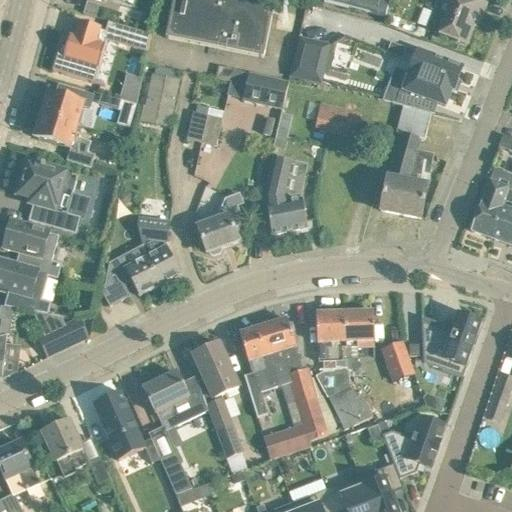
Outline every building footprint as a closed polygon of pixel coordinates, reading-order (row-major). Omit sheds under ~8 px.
[(262,59),(272,11),(219,0),(174,0),(166,39),(262,59)] [(322,0),(322,2),(385,18),(389,0),(322,0)] [(427,31),(446,38),(465,45),(475,16),(481,18),(487,0),(434,0),(434,1),(438,2),(427,31)] [(87,3),(83,16),(88,17),(91,5),(87,3)] [(78,22),(77,23),(78,24),(74,37),(70,37),(71,36),(70,36),(66,48),(61,46),(60,45),(52,72),(104,88),(109,72),(98,69),(105,46),(104,46),(105,42),(147,55),(150,36),(107,23),(105,32),(101,30),(101,29),(78,22)] [(299,39),(290,78),(321,85),(330,46),(299,39)] [(391,43),(387,55),(402,60),(407,49),(391,43)] [(392,104),(392,105),(404,109),(430,116),(431,116),(432,116),(434,117),(434,116),(432,115),(436,104),(444,107),(450,90),(454,91),(462,69),(417,53),(409,75),(410,76),(405,92),(400,90),(395,105),(392,104)] [(142,108),(139,122),(169,128),(179,82),(177,81),(179,72),(156,67),(154,76),(152,76),(145,107),(143,107),(142,108)] [(216,80),(231,83),(234,71),(219,67),(216,80)] [(289,85),(250,76),(244,103),(282,112),(289,85)] [(48,93),(41,116),(77,127),(83,107),(89,110),(93,97),(59,87),(56,96),(48,93)] [(124,88),(120,101),(136,106),(139,93),(124,88)] [(100,96),(102,97),(99,105),(117,111),(120,101),(101,95),(100,96)] [(315,129),(355,139),(361,114),(321,104),(315,129)] [(404,109),(397,134),(398,134),(402,135),(420,140),(425,142),(426,142),(432,116),(431,116),(430,116),(404,109)] [(201,144),(207,117),(193,114),(186,141),(201,144)] [(90,170),(95,156),(87,154),(91,143),(74,138),(77,127),(41,116),(34,139),(70,150),(66,163),(90,170)] [(281,116),(277,136),(289,139),(293,118),(281,116)] [(222,121),(207,117),(201,144),(216,148),(222,121)] [(417,152),(420,140),(402,135),(388,181),(386,180),(380,212),(421,220),(433,156),(417,152)] [(511,139),(502,136),(498,148),(511,152),(511,139)] [(264,198),(272,237),(307,230),(301,200),(286,203),(285,198),(293,164),(272,159),(264,198)] [(42,168),(27,164),(22,185),(21,185),(20,186),(21,186),(18,197),(31,200),(29,206),(33,207),(28,223),(75,236),(80,219),(67,215),(78,178),(45,169),(45,168),(42,167),(42,168)] [(489,239),(502,205),(509,188),(489,181),(471,232),(489,239)] [(221,250),(239,243),(233,228),(238,226),(240,217),(237,208),(243,205),(239,196),(225,201),(218,218),(218,220),(196,228),(206,255),(209,254),(210,256),(213,257),(220,255),(221,251),(221,250)] [(139,217),(140,198),(120,197),(119,216),(139,217)] [(511,208),(502,205),(489,239),(511,247),(511,208)] [(146,258),(145,258),(160,287),(181,276),(166,248),(168,225),(139,223),(138,228),(146,258)] [(61,266),(52,263),(59,237),(11,224),(8,232),(8,231),(7,233),(8,233),(3,251),(19,255),(15,267),(48,276),(48,278),(57,280),(61,266)] [(160,287),(145,258),(135,264),(125,240),(112,245),(114,249),(107,252),(105,266),(110,278),(125,271),(139,298),(160,287)] [(0,292),(8,294),(4,308),(13,310),(32,313),(47,316),(51,304),(41,302),(48,278),(48,276),(15,267),(0,263),(0,292)] [(0,308),(0,309),(0,321),(11,323),(13,310),(4,308),(0,308)] [(316,312),(318,362),(335,361),(336,373),(323,373),(316,377),(328,398),(344,432),(371,418),(361,396),(356,398),(351,387),(349,388),(349,384),(349,372),(347,372),(345,314),(345,311),(316,312)] [(355,313),(345,314),(347,372),(349,372),(349,384),(366,384),(366,372),(358,372),(357,361),(356,361),(351,361),(351,349),(354,349),(356,348),(374,348),(373,313),(370,313),(370,311),(355,311),(355,313)] [(38,339),(47,358),(88,339),(79,320),(64,327),(60,317),(47,316),(32,313),(43,336),(38,339)] [(463,378),(482,324),(457,315),(451,333),(443,330),(444,328),(424,321),(422,327),(423,365),(463,378)] [(244,377),(247,387),(254,407),(257,418),(267,415),(260,393),(281,387),(294,429),(263,438),(270,462),(312,449),(310,443),(328,437),(328,436),(339,433),(329,404),(314,378),(310,379),(308,370),(302,372),(295,349),(287,321),(239,336),(248,363),(249,363),(252,375),(244,377)] [(193,356),(201,375),(205,382),(199,385),(198,383),(197,383),(207,409),(207,408),(209,413),(228,460),(244,453),(222,396),(239,389),(219,345),(193,356)] [(402,346),(383,352),(394,383),(413,376),(402,346)] [(409,347),(409,358),(421,358),(420,346),(409,347)] [(176,374),(143,390),(152,408),(156,415),(163,429),(172,425),(174,429),(209,413),(207,408),(207,409),(197,383),(194,377),(181,384),(176,374)] [(511,387),(511,378),(502,375),(492,402),(505,407),(511,387)] [(120,393),(93,405),(118,462),(145,450),(151,465),(160,461),(151,441),(143,444),(120,393)] [(426,408),(445,410),(446,398),(427,396),(426,408)] [(431,469),(436,454),(440,443),(445,428),(420,419),(413,440),(392,433),(382,438),(393,467),(399,481),(416,474),(419,465),(431,469)] [(43,434),(51,452),(56,464),(57,464),(64,480),(76,474),(75,471),(88,465),(82,452),(83,452),(69,422),(43,434)] [(32,470),(29,462),(21,444),(0,453),(0,471),(5,482),(18,476),(25,492),(38,486),(31,470),(32,470)] [(175,454),(160,461),(165,472),(176,496),(191,490),(175,454)] [(109,480),(101,462),(90,467),(98,485),(109,480)] [(398,511),(391,494),(403,490),(399,481),(393,467),(359,479),(371,511),(398,511)] [(241,474),(232,478),(235,485),(244,482),(241,474)] [(371,511),(359,479),(326,492),(333,511),(345,511),(347,511),(371,511)] [(188,491),(176,496),(181,508),(193,504),(188,491)] [(333,511),(326,492),(293,505),(295,511),(333,511)] [(12,495),(1,500),(6,511),(20,511),(14,497),(13,495),(12,495)] [(82,511),(83,511),(96,506),(93,500),(79,507),(82,511)]
